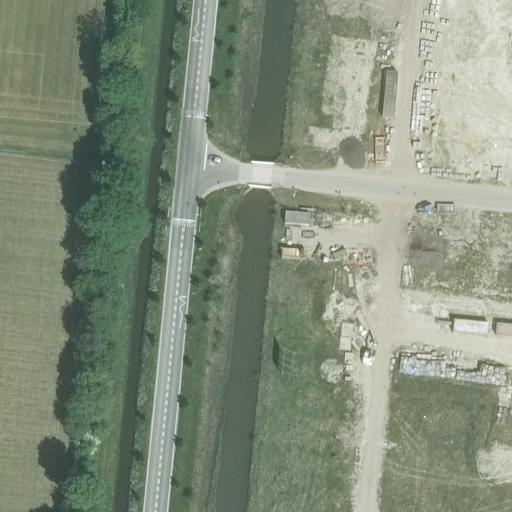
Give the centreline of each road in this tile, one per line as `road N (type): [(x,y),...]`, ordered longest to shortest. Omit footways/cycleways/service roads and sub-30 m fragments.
road 1 (tertiary): [(154,511),(188,169)]
road 2 (residential): [(369,511),(393,188)]
road 3 (residential): [(188,169),(393,188)]
road 4 (residential): [(393,188),(413,0)]
road 5 (tertiary): [(188,169),(205,0)]
